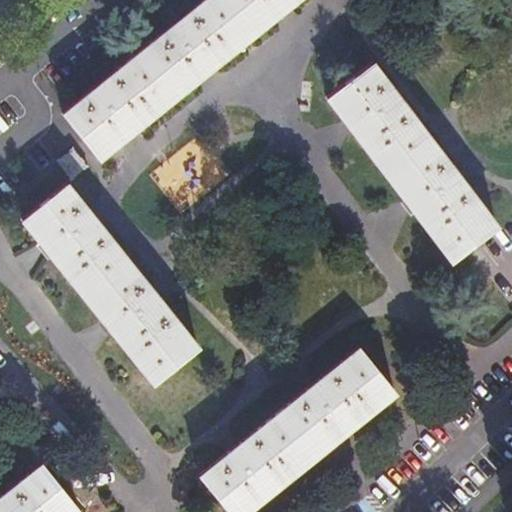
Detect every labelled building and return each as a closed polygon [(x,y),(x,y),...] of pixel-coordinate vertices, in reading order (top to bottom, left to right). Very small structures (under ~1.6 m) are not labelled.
[(205,0),(64,113),(80,133),(99,157),(121,140),(123,142),(128,137),(135,131),(133,129),(197,77),(199,80),(206,75),(214,70),(211,66),(274,17),(276,19),(282,14),(291,7),(290,5),(295,0),(205,0)] [(454,259),(497,226),(372,63),(328,96),(345,118),(342,120),(348,129),(354,138),(358,134),(406,197),(402,200),(407,207),(414,216),(418,212),(454,259)] [(90,168),(75,150),(59,162),(63,167),(74,181),(90,168)] [(157,383),(200,349),(158,296),(71,188),(28,222),(36,232),(45,242),(41,245),(47,252),(50,256),(52,259),(56,256),(106,319),(103,322),(105,324),(108,329),(113,335),(115,337),(119,334),(157,383)] [(393,390),(357,345),(198,473),(229,511),(241,511),(254,502),(257,505),(265,498),(273,492),(271,489),(334,437),(337,440),(344,435),(352,428),(349,425),(393,390)] [(78,511),(80,511),(43,467),(0,501),(0,511),(78,511)]
